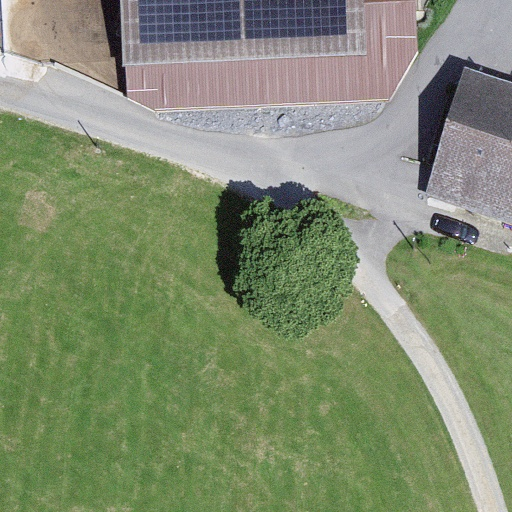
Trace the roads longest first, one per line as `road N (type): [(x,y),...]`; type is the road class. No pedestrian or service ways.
road 1 (track): [(0,89),(276,177),(462,410),(491,511)]
road 2 (track): [(511,14),(276,177)]
